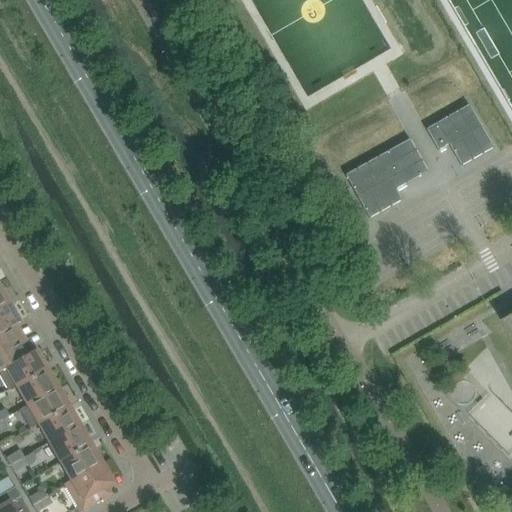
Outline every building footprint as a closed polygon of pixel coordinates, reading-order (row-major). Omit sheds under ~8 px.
[(493,149),(469,106),(426,130),(438,152),(449,146),(461,167),(493,149)] [(369,219),(401,200),(395,190),(428,172),(409,139),(345,175),(369,219)] [(0,308),(8,303),(0,288),(0,308)] [(10,328),(20,323),(8,303),(0,308),(0,352),(18,342),(10,328)] [(511,317),(502,323),(511,332),(511,317)] [(18,342),(0,352),(0,382),(6,393),(17,387),(47,370),(36,350),(34,351),(26,356),(18,342)] [(47,370),(17,387),(28,406),(58,388),(47,370)] [(28,406),(19,411),(30,430),(39,425),(69,407),(58,388),(28,406)] [(69,407),(39,425),(49,443),(80,426),(69,407)] [(80,426),(49,443),(60,462),(90,444),(80,426)] [(90,444),(60,462),(71,481),(101,463),(90,444)] [(6,459),(10,466),(24,458),(20,451),(6,459)] [(28,465),(24,458),(10,466),(14,473),(28,465)] [(113,483),(101,463),(71,481),(88,510),(113,495),(112,494),(111,495),(106,487),(113,483)] [(29,511),(15,488),(0,496),(0,511),(29,511)] [(28,499),(33,506),(47,497),(43,490),(28,499)] [(38,511),(51,504),(47,497),(33,506),(36,511),(38,511)]
